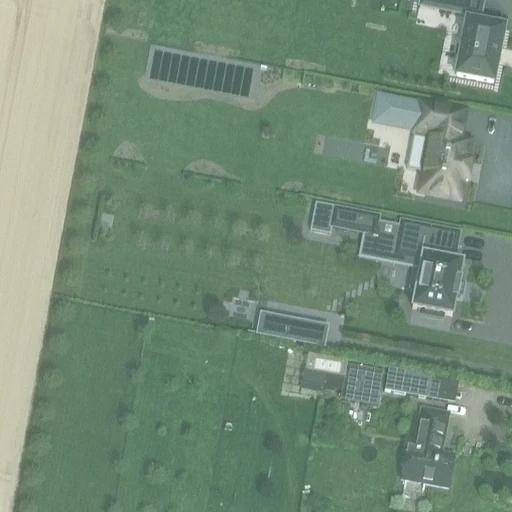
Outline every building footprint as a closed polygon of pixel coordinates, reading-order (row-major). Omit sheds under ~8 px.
[(419,0),(418,10),(465,19),(454,79),(496,87),(507,29),(480,24),(484,0),(419,0)] [(378,96),(371,127),(410,135),(410,136),(427,140),(415,197),(461,206),(465,185),(469,186),(474,161),(470,161),(474,140),(463,138),(469,112),(416,101),(416,103),(378,96)] [(385,217),(355,211),(350,231),(381,237),(385,217)] [(460,232),(412,223),(406,255),(422,258),(419,274),(413,273),(410,290),(416,291),(412,309),(420,310),(420,315),(443,320),(444,316),(452,317),(463,263),(455,261),(460,232)] [(260,314),(255,337),(325,350),(330,327),(260,314)] [(342,394),(340,402),(356,405),(378,409),(381,390),(385,374),(347,367),(345,379),(342,394)] [(304,370),(301,385),(325,389),(327,376),(327,374),(322,373),(304,370)] [(429,377),(424,400),(448,404),(452,381),(429,377)] [(448,417),(422,413),(415,452),(407,450),(401,482),(448,491),(454,459),(441,456),(448,417)]
